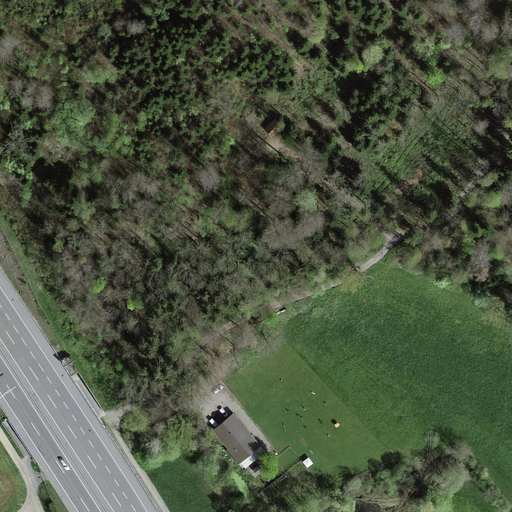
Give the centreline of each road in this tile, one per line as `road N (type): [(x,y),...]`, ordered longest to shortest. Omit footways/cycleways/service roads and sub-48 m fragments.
road 1 (track): [(511,122),(459,196),(433,218),(347,273),(224,327),(111,421)]
road 2 (track): [(397,241),(314,165),(281,149),(258,154),(174,226),(149,236),(72,224),(0,181)]
road 3 (motorway): [(124,511),(0,322)]
road 4 (motorway): [(0,374),(89,511)]
